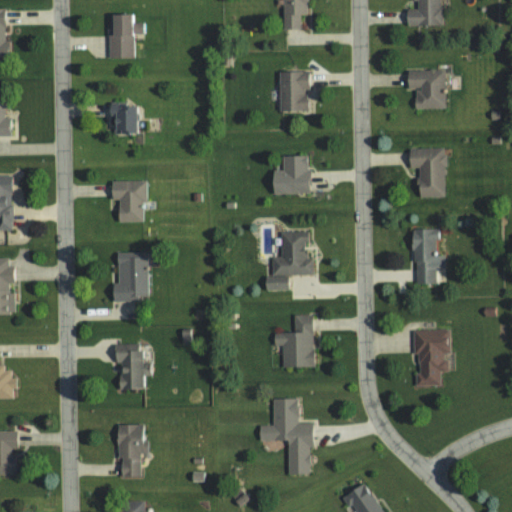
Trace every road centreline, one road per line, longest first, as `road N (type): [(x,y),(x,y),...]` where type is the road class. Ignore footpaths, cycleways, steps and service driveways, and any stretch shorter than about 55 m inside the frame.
road 1 (residential): [(464,511),(390,437),(369,397),(358,0)]
road 2 (residential): [(69,511),(59,0)]
